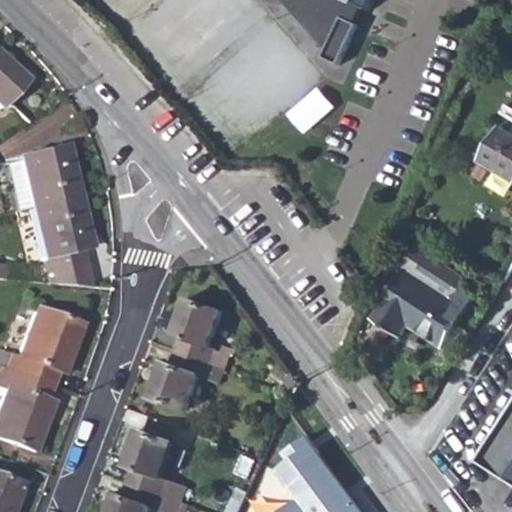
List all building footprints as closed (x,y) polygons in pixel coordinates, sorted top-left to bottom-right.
[(292,0),(287,5),(330,54),(325,63),(344,69),(369,15),(376,0),(292,0)] [(0,63),(0,108),(22,83),(0,63)] [(403,182),(432,102),(409,94),(381,175),(403,182)] [(511,139),(499,132),(478,165),(511,185),(511,139)] [(17,158),(17,162),(28,208),(76,197),(65,147),(17,158)] [(17,162),(3,165),(14,211),(28,208),(17,162)] [(76,197),(28,208),(38,256),(36,260),(39,276),(82,278),(75,248),(87,245),(76,197)] [(379,308),(371,322),(388,333),(396,321),(408,328),(443,350),(468,312),(468,313),(477,299),(465,292),(463,278),(415,248),(401,271),(387,296),(379,308)] [(383,294),(387,296),(401,271),(393,267),(382,286),(387,289),(383,294)] [(373,304),(379,308),(387,296),(383,294),(375,289),(372,296),(376,299),(373,304)] [(180,335),(174,350),(209,363),(215,348),(209,346),(221,312),(186,299),(172,332),(180,335)] [(7,354),(1,368),(50,386),(56,372),(62,375),(81,324),(34,306),(15,356),(7,354)] [(10,339),(20,342),(29,316),(19,313),(10,339)] [(396,321),(388,333),(399,341),(408,328),(396,321)] [(209,363),(174,350),(168,366),(162,363),(150,398),(185,411),(197,376),(204,378),(209,363)] [(0,440),(33,453),(52,403),(45,400),(50,386),(1,368),(0,367),(0,440)] [(511,411),(479,463),(511,484),(511,411)] [(131,467),(125,482),(179,502),(185,486),(159,477),(171,443),(137,431),(125,464),(131,467)] [(364,511),(307,438),(284,454),(290,464),(277,476),(295,500),(281,511),(364,511)] [(0,511),(11,511),(23,484),(0,475),(0,511)] [(175,511),(179,502),(125,482),(120,495),(115,493),(107,511),(146,511),(149,507),(162,511),(175,511)]
